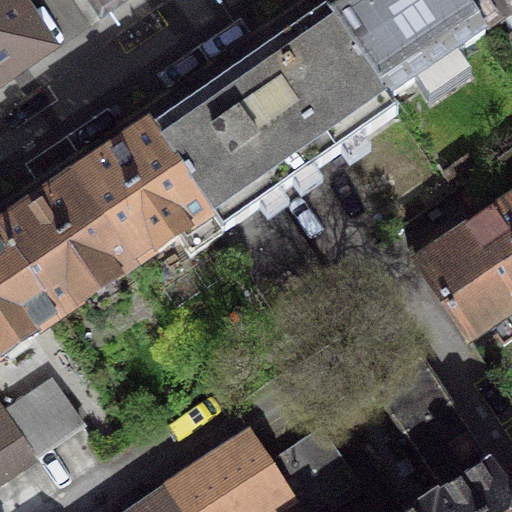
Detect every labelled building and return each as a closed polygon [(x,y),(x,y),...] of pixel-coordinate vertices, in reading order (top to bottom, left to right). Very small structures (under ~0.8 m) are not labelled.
[(0,0),(0,85),(49,53),(12,0),(0,0)] [(89,0),(101,16),(124,0),(89,0)] [(480,32),(459,0),(341,0),(327,11),(387,101),(482,34),(480,32)] [(511,10),(511,0),(459,0),(480,32),(511,10)] [(387,101),(327,11),(149,132),(221,237),(305,360),(355,326),(270,199),(396,114),(387,101)] [(221,237),(149,132),(72,184),(131,271),(177,238),(190,258),(221,237)] [(131,271),(72,184),(0,233),(0,238),(56,320),(84,301),(94,316),(123,297),(113,281),(131,271)] [(511,199),(491,214),(511,244),(511,199)] [(511,329),(511,244),(491,214),(451,243),(443,230),(410,253),(469,340),(503,317),(511,329)] [(0,358),(56,320),(0,238),(0,358)] [(416,362),(375,388),(448,497),(487,470),(416,362)] [(81,424),(52,382),(5,414),(34,455),(81,424)] [(0,406),(0,477),(34,455),(5,414),(0,406)] [(312,511),(355,483),(321,434),(270,468),(292,500),(299,511),(312,511)] [(273,511),(292,500),(270,468),(248,436),(160,494),(172,511),(273,511)] [(511,511),(511,507),(487,470),(448,497),(439,503),(437,500),(418,511),(511,511)] [(172,511),(160,494),(133,511),(172,511)]
